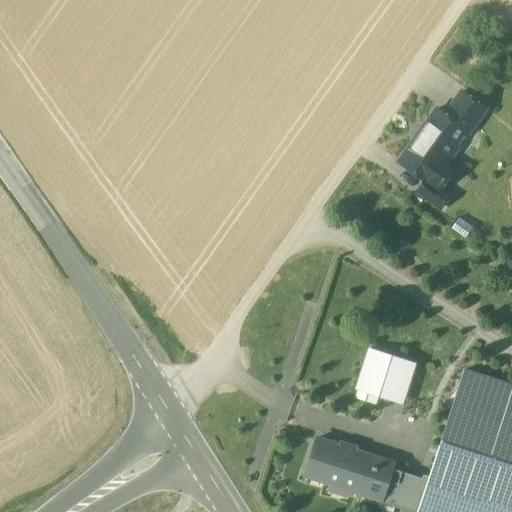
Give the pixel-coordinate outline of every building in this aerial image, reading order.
[(463,92),(446,115),(466,129),(464,131),(468,134),(486,109),(463,92)] [(438,109),(400,162),(426,181),(439,190),(440,188),(454,169),(443,161),(446,158),(451,157),(457,148),(457,143),(464,131),(466,129),(446,115),(438,109)] [(439,190),(426,181),(418,192),(441,208),(450,195),(440,188),(439,190)] [(370,349),(358,389),(367,392),(380,352),(370,349)] [(405,360),(380,352),(367,392),(392,400),(396,388),(405,360)] [(405,360),(396,388),(405,390),(414,363),(405,360)] [(455,398),(511,417),(511,388),(464,372),(455,398)] [(511,417),(455,399),(448,422),(511,442),(511,417)] [(511,511),(511,442),(448,422),(427,485),(418,511),(511,511)] [(393,463),(318,439),(307,475),(381,500),(390,473),(393,463)] [(427,485),(390,473),(381,500),(418,511),(427,485)]
